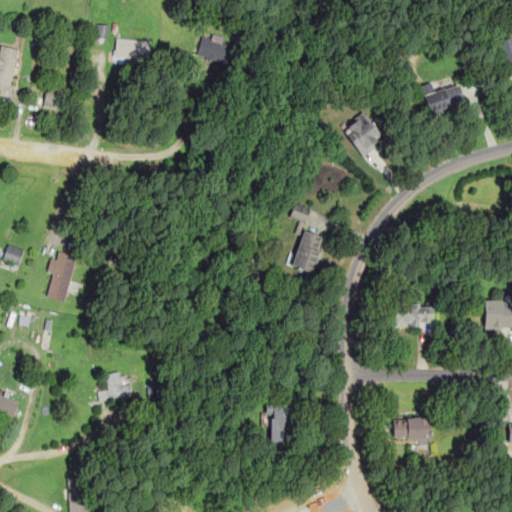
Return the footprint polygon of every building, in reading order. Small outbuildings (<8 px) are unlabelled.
[(106,38),(108,25),(101,25),(100,31),(95,30),(94,36),(106,38)] [(236,44),(225,40),(227,35),(205,26),(195,52),(228,65),(236,44)] [(149,39),(114,39),(114,58),(149,58),(149,39)] [(511,41),(497,46),(505,70),(511,67),(511,41)] [(17,48),(0,44),(0,89),(8,91),(17,48)] [(422,92),(427,111),(463,102),(458,83),(422,92)] [(64,87),(39,88),(40,107),(64,106),(64,87)] [(340,121),(357,154),(381,142),(364,109),(340,121)] [(288,215),(303,221),(309,207),(294,201),(288,215)] [(310,272),(322,235),(302,229),(290,266),(310,272)] [(0,257),(16,265),(23,249),(7,242),(0,257)] [(54,250),(44,295),(65,299),(75,255),(54,250)] [(511,328),(511,298),(482,298),(482,328),(511,328)] [(432,302),(393,302),(393,325),(432,325),(432,302)] [(107,388),(97,390),(98,401),(131,395),(129,380),(119,382),(117,370),(104,373),(107,388)] [(0,414),(11,418),(18,400),(0,393),(0,414)] [(268,440),(290,440),(290,403),(268,403),(268,440)] [(391,438),(429,438),(429,417),(391,417),(391,438)] [(67,476),(67,511),(85,511),(85,476),(67,476)]
